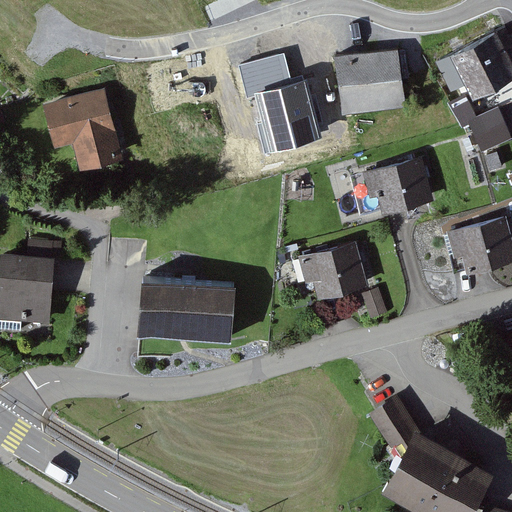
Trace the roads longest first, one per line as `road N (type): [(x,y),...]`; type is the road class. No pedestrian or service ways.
road 1 (residential): [(496,0),(423,22),(338,4),(308,7),(200,41),(143,49),(106,46),(57,26)]
road 2 (residential): [(511,300),(192,388),(109,387)]
road 3 (residential): [(0,190),(97,232),(109,387)]
road 4 (secondary): [(0,427),(143,511)]
road 5 (residential): [(109,387),(47,383),(0,425)]
